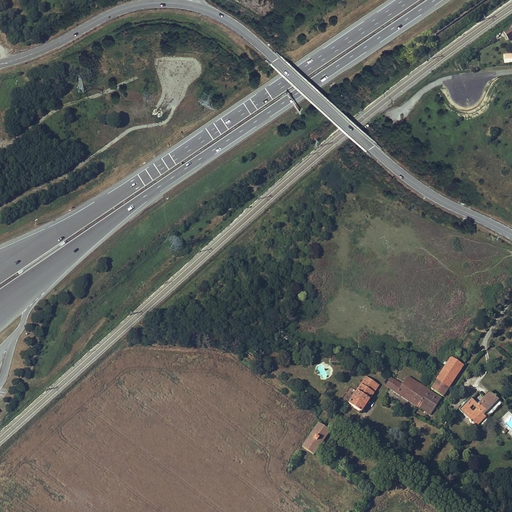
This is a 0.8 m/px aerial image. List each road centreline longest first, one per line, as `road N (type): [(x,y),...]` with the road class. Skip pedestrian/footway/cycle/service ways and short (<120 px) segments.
road 1 (motorway): [(407,0),(95,210),(0,262)]
road 2 (motorway): [(53,268),(435,0)]
road 3 (secondary): [(189,5),(246,34),(424,190),(511,235)]
road 4 (track): [(179,66),(167,121),(132,127),(0,208)]
road 5 (secondary): [(0,64),(126,7),(189,5)]
road 6 (track): [(137,77),(58,107),(12,142),(0,139)]
road 7 (residential): [(398,113),(441,81),(511,71)]
